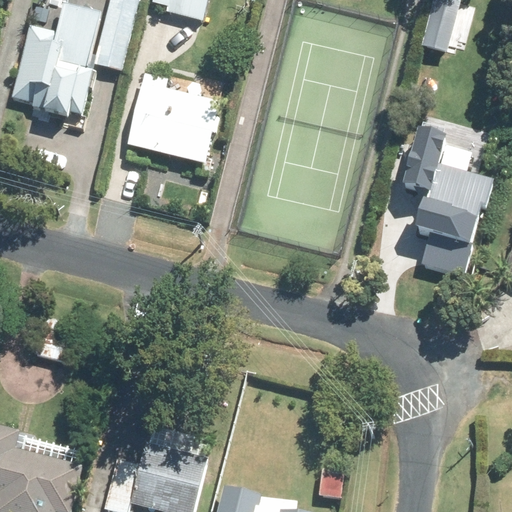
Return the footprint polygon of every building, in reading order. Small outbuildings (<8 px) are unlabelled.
[(34,110),(33,114),(50,119),(49,125),(74,131),(76,121),(84,123),(95,79),(99,79),(101,74),(123,80),(143,3),(133,0),(115,0),(103,50),(98,48),(105,23),(67,15),(61,39),(32,32),(14,105),(34,110)] [(157,0),(156,10),(170,13),(169,19),(206,28),(212,0),(157,0)] [(441,1),(430,39),(455,46),(465,7),(441,1)] [(224,111),(146,93),(131,155),(209,173),(224,111)] [(392,143),(384,176),(401,180),(399,188),(427,195),(418,235),(470,247),(480,200),(483,201),(489,175),(465,170),(459,197),(449,195),(434,175),(442,138),(415,131),(411,147),(392,143)] [(215,189),(142,174),(134,211),(208,226),(215,189)] [(373,213),(363,254),(398,264),(409,223),(373,213)] [(48,326),(39,362),(74,371),(83,335),(48,326)] [(0,511),(72,511),(85,465),(76,462),(80,446),(0,424),(0,511)] [(132,511),(133,511),(135,511),(198,511),(210,468),(147,451),(141,472),(120,467),(108,511),(132,511)] [(348,461),(323,457),(317,500),(342,503),(348,461)]
